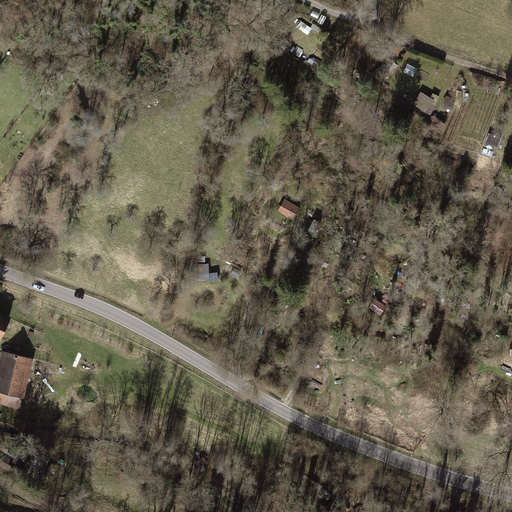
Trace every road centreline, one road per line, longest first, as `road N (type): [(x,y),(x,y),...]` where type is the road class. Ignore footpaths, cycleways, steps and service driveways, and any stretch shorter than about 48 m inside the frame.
road 1 (tertiary): [(0,269),(129,320),(321,428),(511,495)]
road 2 (track): [(366,9),(386,30),(511,76)]
